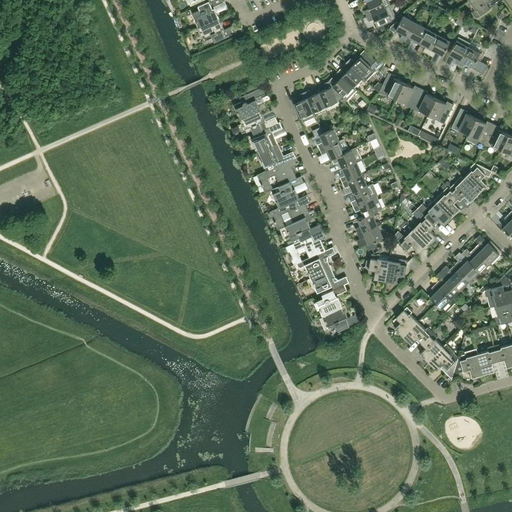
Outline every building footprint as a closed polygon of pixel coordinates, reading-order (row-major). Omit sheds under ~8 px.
[(219,18),(214,6),(223,2),(222,0),(211,0),(200,5),(198,6),(200,10),(192,13),(199,27),(219,18)] [(391,5),(388,0),(369,0),(366,2),(369,8),(364,11),(366,16),(391,5)] [(484,4),(490,0),(469,0),(475,10),(473,11),(477,17),(488,10),(484,4)] [(395,11),(403,5),(400,1),(392,7),(395,11)] [(215,8),(218,14),(227,10),(225,4),(215,8)] [(385,29),(382,23),(394,18),(395,15),(391,5),(366,16),(369,21),(374,19),(377,26),(375,27),(377,32),(385,29)] [(405,41),(415,22),(403,16),(399,24),(396,22),(391,26),(389,29),(394,32),(396,30),(402,33),(400,39),(405,41)] [(456,23),(461,26),(464,20),(459,17),(456,23)] [(224,29),(219,18),(199,27),(205,41),(212,37),(214,41),(237,31),(234,25),(224,29)] [(470,23),(464,20),(461,26),(466,29),(470,23)] [(419,42),(427,28),(415,22),(405,41),(410,44),(413,39),(419,42)] [(428,54),(438,35),(427,28),(419,42),(426,46),(423,51),(428,54)] [(443,55),(450,41),(438,35),(428,54),(433,57),(436,51),(443,55)] [(470,43),(458,37),(449,54),(456,57),(453,63),(458,65),(468,46),(470,43)] [(487,65),(480,61),(484,55),(468,46),(458,65),(463,68),(466,63),(473,66),(472,68),(483,73),(487,65)] [(351,58),(347,62),(362,77),(366,81),(375,71),(373,69),(378,64),(367,53),(362,58),(360,57),(355,62),(351,58)] [(362,77),(347,62),(343,66),(347,70),(342,76),(353,87),(362,77)] [(396,98),(404,83),(394,78),(395,76),(389,72),(379,92),(386,95),(387,94),(396,98)] [(357,90),(353,87),(342,76),(337,81),(332,77),(328,81),(341,99),(344,103),(357,90)] [(337,101),(341,99),(328,81),(323,83),(326,89),(319,92),(325,106),(327,110),(337,105),(338,103),(337,101)] [(412,108),(421,88),(415,85),(414,87),(404,83),(396,98),(406,103),(405,105),(412,108)] [(260,109),(255,98),(265,93),(262,87),(239,97),(241,101),(234,104),(240,118),(260,109)] [(428,114),(436,98),(426,94),(427,91),(421,88),(412,108),(418,111),(419,110),(428,114)] [(313,111),(325,106),(319,92),(312,95),(310,90),(304,92),(313,111)] [(315,116),(313,111),(304,92),(299,94),(302,100),(295,103),(303,122),(315,116)] [(444,124),(454,104),(447,101),(446,103),(436,98),(428,114),(438,119),(437,120),(444,124)] [(468,134),(476,118),(466,113),(468,111),(461,108),(451,127),(458,131),(459,129),(468,134)] [(265,121),(260,109),(240,118),(245,133),(253,129),(255,133),(257,133),(257,132),(278,122),(275,117),(265,121)] [(484,143),(493,124),(487,121),(486,123),(476,118),(468,134),(466,139),(475,144),(477,140),(484,143)] [(278,144),(273,132),(282,128),(280,122),(278,122),(257,132),(257,133),(258,136),(251,139),(257,153),(278,144)] [(501,150),(509,134),(499,129),(500,127),(493,124),(484,143),(491,147),(491,145),(501,150)] [(339,140),(334,128),(319,134),(323,142),(317,144),(320,149),(339,140)] [(511,135),(509,134),(501,150),(510,154),(509,156),(511,157),(511,135)] [(345,152),(339,140),(320,149),(322,154),(327,152),(331,159),(331,158),(345,152)] [(296,157),(293,151),(283,155),(278,144),(257,153),(264,171),(272,168),(294,158),(296,157)] [(362,159),(356,147),(345,152),(331,158),(331,159),(334,164),(339,161),(342,168),(356,161),(362,159)] [(296,178),(291,167),(297,165),(294,158),(272,168),(264,171),(255,175),(264,193),(271,190),(273,189),(268,178),(275,174),(280,185),(296,178)] [(362,174),(356,161),(342,168),(345,175),(340,177),(342,182),(362,174)] [(479,193),(487,185),(479,177),(482,173),(489,177),(492,171),(475,162),(469,168),(471,170),(463,178),(479,193)] [(367,186),(362,174),(342,182),(345,188),(350,185),(353,192),(367,186)] [(299,198),(294,186),(304,182),(301,176),(296,178),(280,185),(277,187),(278,187),(273,189),(271,190),(273,193),(279,207),(299,198)] [(479,193),(463,178),(461,176),(451,186),(449,188),(449,189),(458,198),(462,193),(470,201),(479,193)] [(378,195),(373,183),(367,186),(353,192),(356,199),(351,201),(353,207),(373,198),(377,196),(378,195)] [(460,208),(454,202),(458,198),(449,189),(449,188),(447,187),(444,190),(434,200),(451,217),(460,208)] [(310,215),(305,204),(310,201),(307,194),(299,198),(279,207),(278,208),(269,212),(277,230),(284,226),(285,226),(305,217),(310,215)] [(383,208),(377,196),(373,198),(353,207),(355,212),(361,209),(364,216),(372,212),(372,213),(383,208)] [(451,217),(434,200),(426,207),(422,203),(417,208),(423,214),(432,223),(433,223),(431,221),(435,217),(443,225),(451,217)] [(377,225),(372,213),(372,212),(364,216),(357,219),(361,226),(355,228),(358,233),(377,225)] [(428,244),(436,236),(428,228),(432,223),(423,214),(411,227),(413,229),(428,244)] [(511,217),(508,214),(504,218),(508,222),(503,228),(511,236),(511,217)] [(323,230),(320,224),(311,228),(307,221),(312,219),(310,215),(305,217),(285,226),(293,243),(300,240),(323,230)] [(383,237),(377,225),(358,233),(360,239),(365,236),(369,243),(383,237)] [(428,244),(413,229),(405,237),(403,235),(398,240),(407,249),(412,244),(419,252),(428,244)] [(326,250),(321,239),(326,237),(323,230),(300,240),(293,243),(285,247),(293,265),(297,263),(302,261),(297,250),(304,246),(309,258),(310,257),(326,250)] [(499,254),(488,242),(483,248),(478,244),(474,248),(490,263),(499,254)] [(331,269),(326,257),(336,253),(333,247),(326,250),(310,257),(309,258),(302,261),(297,263),(298,267),(301,267),(305,266),(310,278),(331,269)] [(490,263),(474,248),(470,252),(474,256),(469,261),(479,271),(478,271),(480,273),(490,263)] [(374,279),(385,281),(389,257),(371,253),(370,261),(366,260),(365,266),(376,268),(374,279)] [(400,259),(389,257),(385,281),(397,283),(399,272),(405,273),(408,260),(400,259)] [(479,271),(469,261),(468,259),(462,265),(458,261),(454,265),(469,280),(478,271),(479,271)] [(469,280),(454,265),(450,269),(454,273),(449,278),(460,289),(469,280)] [(336,280),(331,269),(310,278),(317,292),(324,289),(326,292),(344,284),(349,282),(346,276),(336,280)] [(511,300),(511,288),(511,289),(501,292),(500,288),(509,279),(505,274),(497,282),(494,285),(491,288),(487,289),(485,291),(490,307),(495,306),(511,300)] [(439,279),(435,284),(451,299),(460,289),(449,278),(444,284),(439,279)] [(343,306),(337,294),(347,290),(344,284),(326,292),(321,294),(323,298),(316,302),(322,315),(343,306)] [(451,299),(435,284),(431,288),(436,292),(430,297),(445,312),(454,303),(451,299)] [(425,289),(420,292),(424,299),(429,296),(425,289)] [(511,312),(511,300),(495,306),(498,316),(495,317),(497,324),(511,319),(511,318),(511,313),(511,312)] [(465,303),(461,308),(464,311),(469,307),(465,303)] [(348,318),(343,306),(322,315),(329,329),(336,326),(338,330),(360,320),(358,313),(348,318)] [(418,321),(410,313),(412,311),(407,306),(398,315),(402,320),(394,328),(403,336),(418,321)] [(433,332),(428,327),(426,329),(418,321),(403,336),(411,344),(419,336),(423,341),(433,332)] [(443,347),(435,339),(438,337),(433,332),(423,341),(428,345),(420,353),(428,362),(443,347)] [(511,365),(511,343),(501,346),(500,344),(494,345),(497,358),(503,356),(506,367),(511,365)] [(453,374),(458,357),(453,352),(454,352),(446,344),(443,347),(428,362),(437,370),(442,365),(446,369),(444,371),(451,378),(453,374)] [(494,371),(491,360),(497,358),(494,345),(487,347),(488,350),(477,353),(483,374),(494,371)] [(483,374),(477,353),(476,349),(465,352),(466,353),(459,355),(458,357),(453,374),(470,369),(472,377),(483,374)]
